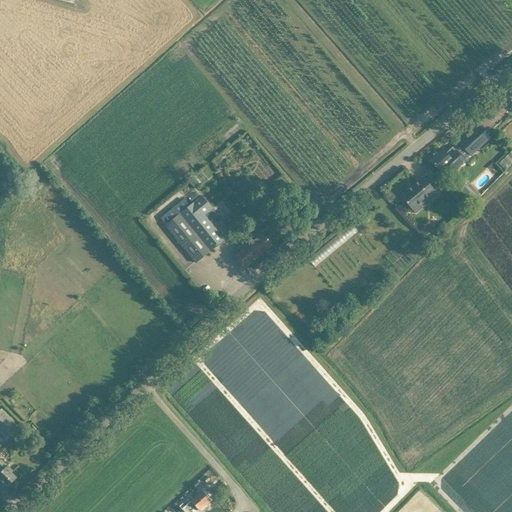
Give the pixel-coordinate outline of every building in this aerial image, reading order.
[(472,130),(458,143),(465,150),(470,156),(484,143),(491,137),(479,124),(472,130)] [(465,160),(460,155),(453,147),(447,153),(442,148),(430,160),(440,172),(445,167),(451,173),(465,160)] [(511,156),(502,165),(508,172),(511,168),(511,156)] [(438,194),(430,184),(424,177),(400,196),(415,213),(438,194)] [(198,178),(193,183),(200,191),(205,187),(198,178)] [(466,207),(480,193),(469,182),(460,191),(467,198),(462,203),(466,207)] [(174,207),(162,216),(177,237),(195,262),(196,263),(210,251),(224,239),(212,225),(220,219),(212,209),(202,195),(190,205),(184,198),(174,207)] [(236,219),(226,226),(227,227),(232,233),(241,226),(236,219)] [(419,232),(426,242),(437,235),(429,225),(419,232)] [(235,256),(238,260),(244,268),(272,245),(266,237),(263,233),(247,246),(244,242),(237,248),(240,251),(235,256)] [(408,256),(417,248),(412,243),(403,250),(408,256)] [(32,416),(36,412),(25,401),(21,405),(32,416)] [(1,409),(0,410),(0,434),(6,440),(19,427),(1,409)] [(13,471),(7,465),(7,466),(0,458),(0,468),(2,471),(0,472),(0,479),(7,486),(17,477),(12,472),(13,471)] [(203,490),(191,500),(189,498),(179,506),(183,511),(189,511),(196,507),(199,510),(200,511),(203,511),(205,511),(207,509),(208,506),(208,505),(207,503),(211,499),(203,490)]
